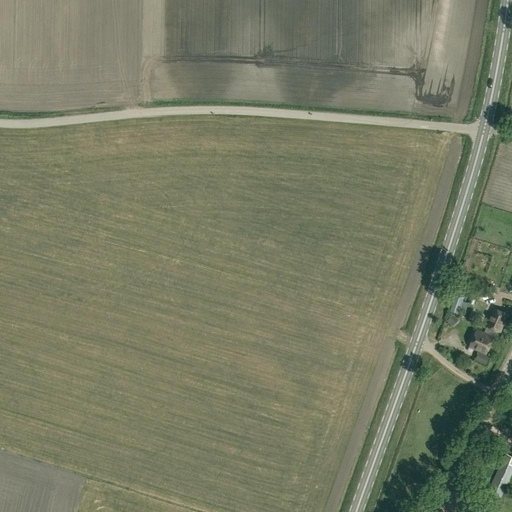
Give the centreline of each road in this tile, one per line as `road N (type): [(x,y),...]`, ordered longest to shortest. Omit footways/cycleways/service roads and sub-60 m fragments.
road 1 (unclassified): [(483,130),(223,111),(0,125)]
road 2 (secondary): [(418,338),(483,130)]
road 3 (secondary): [(357,511),(418,338)]
road 4 (unclassified): [(429,511),(496,395)]
road 5 (secondary): [(483,130),(507,0)]
